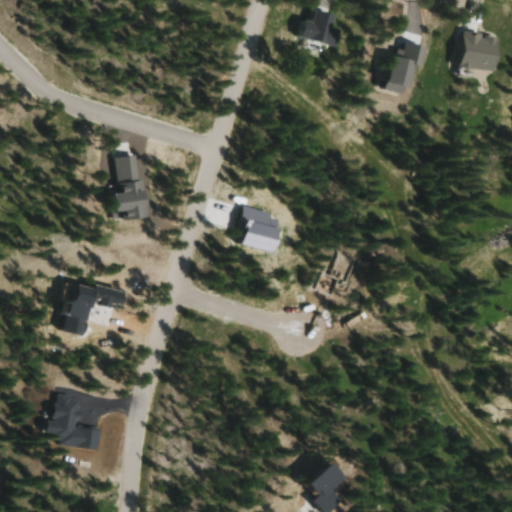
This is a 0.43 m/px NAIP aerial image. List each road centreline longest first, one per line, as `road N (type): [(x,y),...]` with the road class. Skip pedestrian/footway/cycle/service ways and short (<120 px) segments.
road 1 (residential): [(121,511),(168,292),(256,0)]
road 2 (residential): [(214,146),(42,86),(0,40)]
road 3 (residential): [(168,292),(295,329)]
